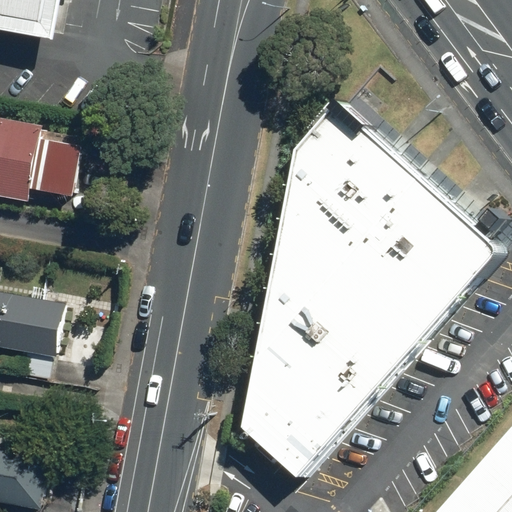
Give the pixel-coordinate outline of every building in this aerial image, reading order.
[(0,0),(0,42),(66,52),(74,0),(0,0)] [(507,253),(342,105),(303,151),(249,427),(307,477),(507,253)] [(47,140),(49,127),(0,116),(0,195),(36,202),(39,189),(78,197),(87,148),(47,140)] [(63,356),(72,304),(0,291),(0,345),(27,350),(23,373),(54,379),(58,356),(63,356)] [(511,511),(511,438),(447,511),(511,511)] [(0,500),(47,508),(56,455),(0,446),(0,500)]
